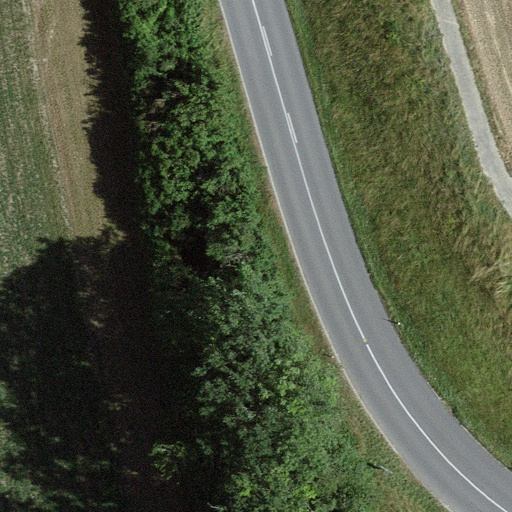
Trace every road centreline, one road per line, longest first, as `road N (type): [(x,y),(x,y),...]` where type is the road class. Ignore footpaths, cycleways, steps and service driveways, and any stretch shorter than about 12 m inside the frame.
road 1 (tertiary): [(293,0),(363,238),(447,425),(511,504)]
road 2 (track): [(435,0),(483,165),(511,201)]
